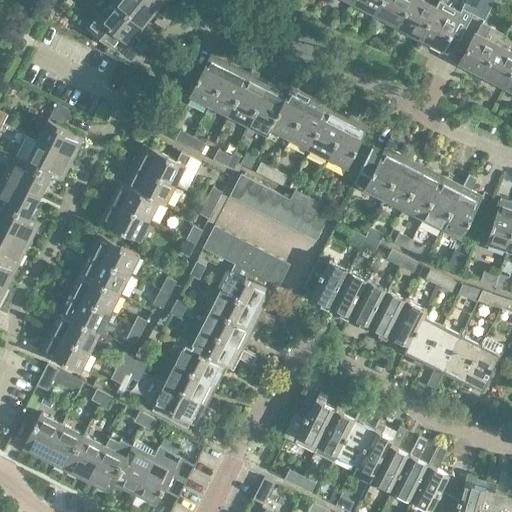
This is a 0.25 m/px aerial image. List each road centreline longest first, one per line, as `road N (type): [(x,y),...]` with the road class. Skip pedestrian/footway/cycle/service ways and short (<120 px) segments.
road 1 (residential): [(0,377),(15,312),(88,157),(151,90),(169,38),(208,14),(280,30),(318,62),(405,97),(436,126),(511,152)]
road 2 (residential): [(205,511),(244,429),(275,402),(303,353),(317,352),(388,387),(444,427),(511,447)]
